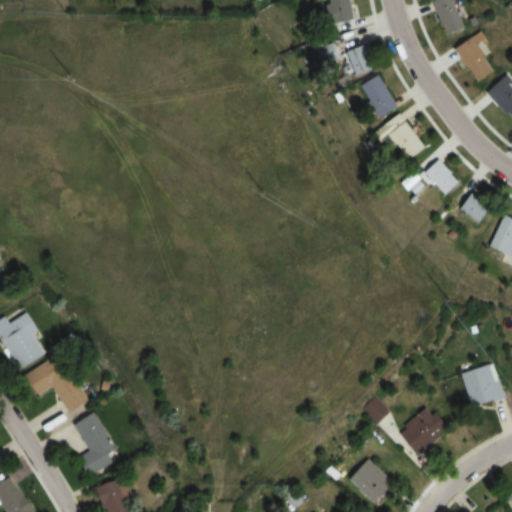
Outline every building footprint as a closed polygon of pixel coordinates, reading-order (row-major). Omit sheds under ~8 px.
[(355,21),(351,0),(328,0),(332,24),(355,21)] [(467,30),(457,0),(435,0),(447,36),(467,30)] [(486,40),(481,31),(455,49),(469,69),(487,57),(478,45),(486,40)] [(339,62),(336,44),(310,49),(313,66),(339,62)] [(375,71),(367,45),(348,50),(356,77),(375,71)] [(357,88),(376,121),(399,107),(379,75),(357,88)] [(511,84),(504,75),(486,90),(511,120),(511,84)] [(382,138),(403,167),(427,149),(407,120),(382,138)] [(438,198),(459,186),(443,160),(423,171),(438,198)] [(456,208),(481,224),(492,207),(468,191),(456,208)] [(511,256),(511,218),(502,215),(488,246),(511,256)] [(41,330),(31,312),(12,322),(8,315),(0,319),(0,331),(21,369),(47,355),(36,333),(41,330)] [(92,399),(63,352),(41,366),(69,413),(92,399)] [(497,362),(462,372),(472,408),(507,399),(497,362)] [(377,425),(391,412),(375,396),(361,409),(377,425)] [(420,455),(451,426),(432,405),(401,434),(420,455)] [(92,476),(118,461),(113,453),(121,449),(99,411),(77,424),(92,450),(81,457),(92,476)] [(348,478),(375,505),(396,484),(369,458),(348,478)] [(33,511),(37,509),(11,475),(0,483),(0,504),(2,503),(8,511),(33,511)] [(111,511),(136,511),(132,500),(137,498),(130,477),(102,486),(111,511)]
